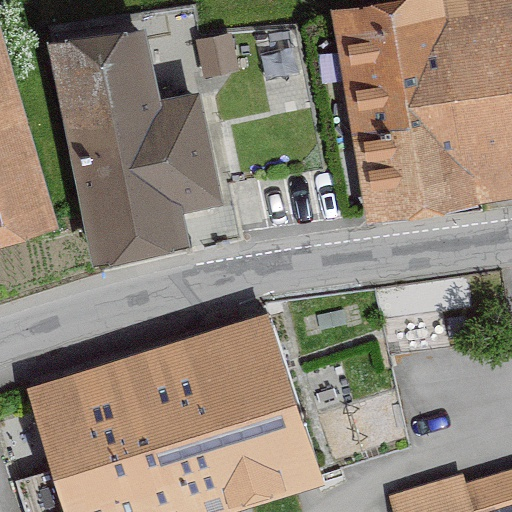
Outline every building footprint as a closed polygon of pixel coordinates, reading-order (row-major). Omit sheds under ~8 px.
[(511,201),(511,0),(434,0),(341,13),(372,221),(511,201)] [(0,246),(61,230),(3,19),(0,19),(0,246)] [(230,209),(210,100),(171,107),(158,37),(62,54),(101,265),(195,248),(189,216),(230,209)] [(226,41),(196,47),(204,83),(234,76),(226,41)] [(32,403),(0,413),(0,511),(243,511),(328,486),(275,316),(28,392),(32,403)] [(460,481),(397,500),(400,511),(511,511),(511,475),(463,490),(460,481)]
